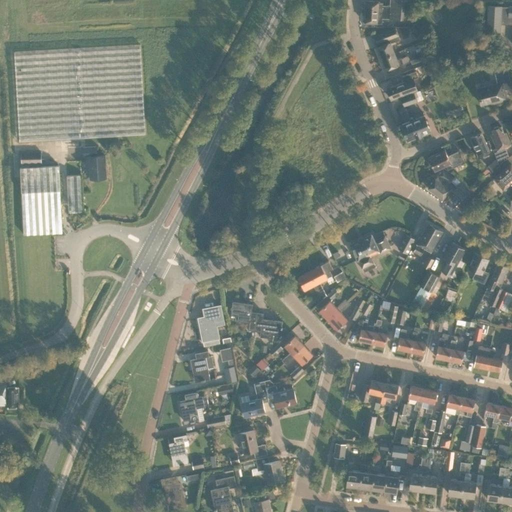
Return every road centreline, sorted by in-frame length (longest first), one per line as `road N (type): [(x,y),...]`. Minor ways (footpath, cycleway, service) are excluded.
road 1 (unclassified): [(50,511),(114,367),(190,268)]
road 2 (residential): [(138,511),(141,465),(190,268)]
road 3 (unclassified): [(0,358),(70,323),(77,248),(90,234),(116,230),(147,243)]
road 4 (residential): [(511,389),(334,348)]
road 5 (primary): [(147,243),(73,406)]
road 6 (primary): [(73,406),(159,253)]
road 7 (unclassified): [(395,154),(357,47),(356,0)]
road 8 (primary): [(159,253),(224,113)]
road 9 (residential): [(296,497),(334,348)]
road 10 (primary): [(224,113),(147,243)]
road 11 (tertiary): [(254,252),(388,184)]
road 12 (tertiary): [(388,184),(511,249)]
road 13 (residential): [(334,348),(254,252)]
road 14 (residential): [(395,154),(511,111)]
